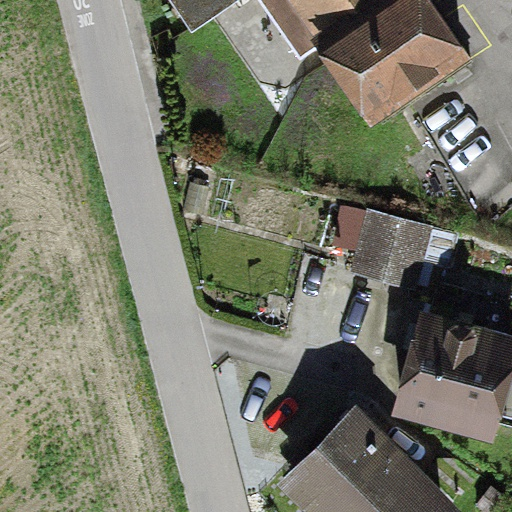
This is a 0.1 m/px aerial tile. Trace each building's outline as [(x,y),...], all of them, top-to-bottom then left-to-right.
[(171,0),(192,29),(234,0),(171,0)] [(265,0),(300,51),(322,36),(374,0),(265,0)] [(471,60),(429,0),(374,0),(322,36),(380,122),(471,60)] [(428,226),(370,211),(354,268),(413,283),(428,226)] [(511,311),(511,302),(439,283),(430,316),(423,315),(400,401),(488,424),(511,339),(505,338),(511,311)] [(436,511),(443,506),(353,415),(291,476),(327,511),(436,511)]
